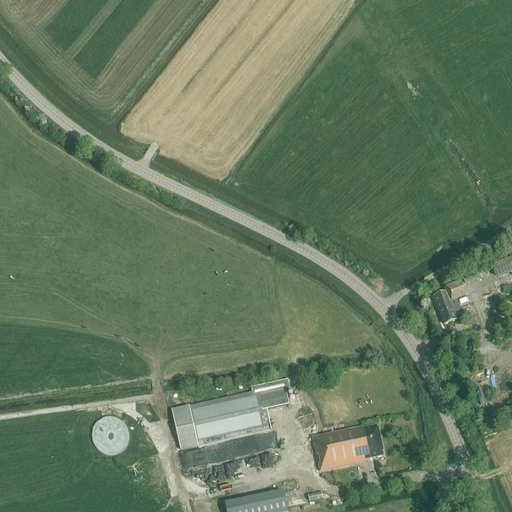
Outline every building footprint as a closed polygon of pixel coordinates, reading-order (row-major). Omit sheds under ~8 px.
[(497,277),(511,271),(511,257),(492,266),(497,277)] [(446,293),(434,297),(438,307),(444,325),(457,320),(454,313),(459,311),(456,300),(467,296),(462,282),(445,289),(446,293)] [(188,406),(171,410),(180,450),(198,447),(267,431),(271,430),(267,411),(278,409),(289,406),(286,393),(290,392),(288,380),(251,388),(252,393),(189,407),(188,406)] [(94,435),(93,439),(94,443),(96,447),(99,450),(102,452),(106,453),(110,454),(114,453),(118,452),(121,449),(123,446),(125,442),(126,439),(125,434),(124,431),(122,427),(119,425),(115,423),(111,422),(107,422),(103,423),(100,425),(97,428),(95,431),(94,435)] [(367,425),(313,437),(319,464),(320,463),(322,472),(371,462),(370,459),(383,456),(377,427),(368,429),(367,425)] [(225,505),(226,511),(288,511),(284,493),(225,505)] [(310,503),(324,500),(322,493),(308,496),(310,503)]
